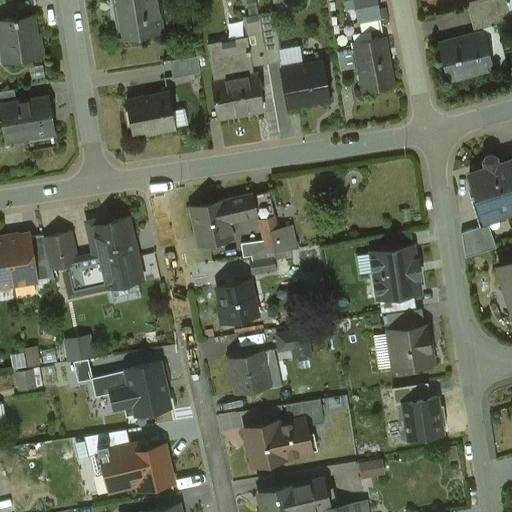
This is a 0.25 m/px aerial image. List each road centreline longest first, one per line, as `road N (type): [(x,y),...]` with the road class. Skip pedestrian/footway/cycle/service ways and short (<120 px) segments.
road 1 (residential): [(152,176),(227,511)]
road 2 (residential): [(433,129),(152,176)]
road 3 (residential): [(467,379),(433,129)]
road 4 (residential): [(98,184),(70,0)]
road 5 (residential): [(488,511),(467,379)]
road 6 (residential): [(433,129),(406,0)]
